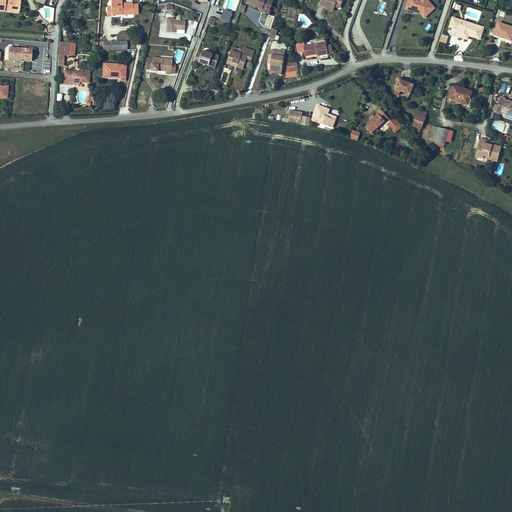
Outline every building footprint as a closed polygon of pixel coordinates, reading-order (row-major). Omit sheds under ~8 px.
[(0,0),(0,10),(4,11),(5,8),(15,10),(14,12),(18,13),(20,0),(0,0)] [(122,4),(122,0),(111,1),(111,7),(107,7),(107,15),(112,15),(112,13),(117,13),(117,11),(122,11),(122,15),(138,14),(137,5),(132,5),(132,3),(126,4),(126,6),(122,6),(122,4)] [(272,5),(271,2),(266,0),(248,0),(247,3),(259,8),(262,9),(263,8),(268,9),(271,8),(272,5)] [(342,0),(321,0),(320,4),(325,6),(331,9),(332,5),(335,6),(338,7),(341,6),(342,0)] [(427,15),(435,8),(429,1),(429,0),(408,0),(407,5),(423,10),(427,15)] [(424,18),(427,15),(423,10),(407,5),(406,9),(420,14),(424,18)] [(168,23),(167,32),(176,33),(176,29),(176,28),(177,28),(177,29),(184,30),(185,21),(174,20),(174,19),(167,18),(167,23),(168,23)] [(463,21),(453,18),(450,27),(459,30),(457,36),(468,39),(469,36),(480,39),(484,28),(477,26),(476,29),(461,24),(463,21)] [(477,26),(463,21),(461,24),(476,29),(477,26)] [(506,37),(505,39),(511,40),(511,36),(511,27),(498,23),(494,35),(500,37),(500,35),(506,37)] [(446,43),(448,36),(441,34),(439,41),(446,43)] [(104,41),(104,50),(127,50),(127,41),(104,41)] [(64,55),(70,56),(71,43),(59,42),(58,55),(64,55)] [(304,46),(304,43),(299,44),(297,44),(299,52),(305,51),(306,56),(319,54),(319,55),(328,54),(328,53),(333,52),(332,47),(331,45),(327,46),(326,42),(304,46)] [(8,58),(24,60),(24,56),(31,57),(31,50),(9,48),(8,58)] [(231,51),(228,60),(238,64),(237,67),(243,69),(247,59),(251,61),(255,51),(248,49),(247,51),(242,50),(241,54),(232,51),(231,51)] [(269,70),(282,72),(284,57),(283,57),(285,51),(279,50),(279,51),(271,50),(270,55),(272,55),(271,63),(269,70)] [(202,53),(198,52),(194,62),(198,64),(199,62),(215,68),(219,56),(203,51),(202,53)] [(157,70),(157,69),(162,70),(162,71),(166,71),(166,74),(170,74),(170,73),(171,65),(171,62),(168,61),(168,59),(161,58),(161,59),(153,58),(153,60),(147,59),(146,69),(151,69),(151,71),(157,71),(157,70)] [(288,63),(287,72),(291,71),(290,67),(297,66),(296,62),(288,63)] [(125,81),(126,65),(104,64),(103,71),(106,71),(106,77),(115,78),(115,76),(116,76),(116,78),(121,78),(120,80),(125,81)] [(64,71),(64,84),(68,85),(68,84),(68,81),(79,82),(89,83),(89,73),(64,71)] [(404,82),(399,80),(398,83),(394,94),(399,95),(400,91),(405,92),(410,94),(413,85),(404,82)] [(470,97),(472,92),(453,85),(448,98),(452,99),(462,103),(461,106),(470,109),(474,98),(470,97)] [(511,103),(505,101),(506,100),(500,98),(496,112),(501,114),(502,113),(511,115),(511,103)] [(327,108),(318,105),(312,120),(333,128),(335,120),(324,116),(327,108)] [(330,109),(327,108),(324,116),(335,120),(337,117),(328,114),(330,109)] [(387,117),(380,109),(376,112),(378,114),(364,126),(371,134),(384,122),(384,120),(383,120),(387,117)] [(302,113),(290,111),(289,116),(288,121),(300,123),(302,113)] [(419,115),(417,114),(413,126),(416,127),(421,129),(426,117),(424,117),(419,115)] [(302,117),(301,124),(308,126),(310,118),(302,117)] [(395,118),(387,124),(395,133),(402,126),(395,118)] [(429,140),(434,142),(438,127),(433,126),(429,140)] [(443,148),(445,140),(448,130),(438,127),(434,142),(434,145),(443,148)] [(485,143),(485,141),(481,139),(476,157),(483,159),(483,158),(484,156),(493,158),(494,157),(498,158),(501,148),(492,145),(491,148),(489,147),(490,145),(485,144),(485,143)]
